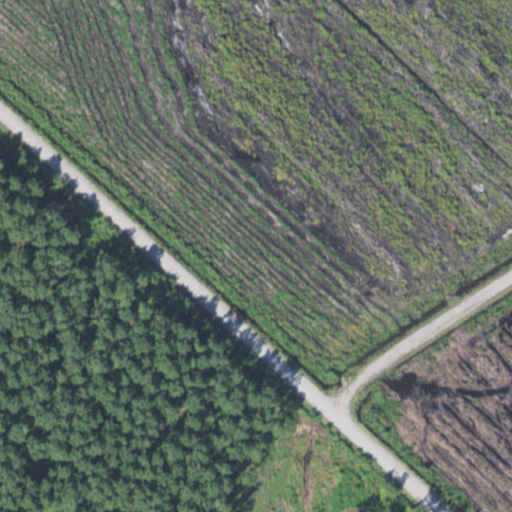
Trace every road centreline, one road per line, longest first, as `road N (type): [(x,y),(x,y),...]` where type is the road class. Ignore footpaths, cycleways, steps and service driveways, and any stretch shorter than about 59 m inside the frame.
road 1 (track): [(447,511),(0,109)]
road 2 (track): [(334,412),(351,386),(511,279)]
